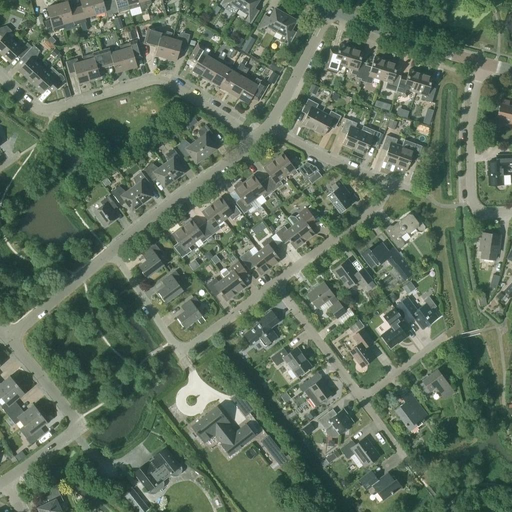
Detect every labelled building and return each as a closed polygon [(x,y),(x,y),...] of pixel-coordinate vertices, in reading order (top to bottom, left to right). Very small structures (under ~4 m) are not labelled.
[(85,18),(95,15),(91,0),(79,0),(82,10),(77,11),(80,23),(86,22),(85,18)] [(102,0),(91,0),(95,15),(106,12),(108,18),(114,16),(113,16),(109,2),(104,4),(102,0)] [(115,15),(115,13),(129,9),(126,0),(114,0),(115,0),(109,2),(113,16),(115,15)] [(126,0),(129,9),(140,6),(141,10),(147,9),(145,5),(144,0),(126,0)] [(229,2),(239,8),(243,0),(222,0),(220,4),(225,7),(229,2)] [(258,0),(243,0),(239,8),(249,14),(245,20),(250,23),(258,10),(253,7),(258,0)] [(68,1),(57,4),(63,24),(73,21),(74,25),(80,23),(77,11),(71,13),(68,1)] [(64,28),(63,24),(57,4),(46,7),(50,19),(44,21),(48,33),(64,28)] [(221,8),(216,5),(212,12),(216,15),(221,8)] [(266,25),(276,31),(285,14),(284,14),(283,11),(279,9),(276,9),(275,9),(270,17),(264,15),(257,28),(263,31),(266,25)] [(296,20),(294,19),(293,17),(289,14),(286,15),(285,14),(276,31),(286,37),(283,42),(289,45),(296,32),(291,29),(296,20)] [(44,28),(41,15),(34,17),(38,29),(44,28)] [(14,41),(7,35),(12,31),(6,26),(0,27),(0,35),(2,37),(0,39),(0,52),(2,54),(14,41)] [(148,27),(144,44),(157,47),(155,55),(165,58),(171,38),(170,38),(171,34),(162,31),(148,27)] [(190,34),(184,33),(184,31),(182,31),(177,36),(176,39),(171,38),(165,58),(176,61),(179,49),(185,50),(190,34)] [(255,39),(249,36),(241,49),(247,53),(255,39)] [(55,47),(48,39),(43,44),(50,51),(55,47)] [(121,50),(120,50),(126,69),(137,66),(135,59),(142,57),(137,40),(119,45),(121,50)] [(2,54),(10,62),(19,52),(24,56),(32,47),(27,43),(22,49),(14,41),(2,54)] [(211,58),(206,55),(209,50),(198,43),(188,59),(195,63),(191,70),(201,76),(211,58)] [(338,65),(345,67),(351,47),(339,44),(337,51),(331,49),(325,68),(336,71),(338,65)] [(19,70),(27,77),(39,64),(35,60),(39,50),(34,45),(21,59),(25,63),(19,70)] [(226,54),(232,58),(236,51),(230,47),(226,54)] [(351,47),(345,67),(352,69),(351,74),(355,75),(355,77),(361,79),(365,67),(365,65),(359,63),(363,51),(351,47)] [(55,48),(52,52),(56,56),(60,52),(55,48)] [(110,53),(109,49),(101,51),(106,68),(113,65),(116,73),(126,69),(120,50),(110,53)] [(101,51),(99,51),(82,56),(83,60),(89,80),(100,77),(98,70),(106,68),(101,51)] [(216,61),(211,58),(201,76),(210,81),(221,63),(226,54),(222,51),(216,61)] [(373,78),(380,80),(386,60),(374,56),(370,69),(365,67),(361,79),(360,81),(371,84),(373,78)] [(89,80),(83,60),(78,62),(77,58),(66,61),(69,73),(75,72),(79,83),(89,80)] [(219,87),(229,92),(244,67),(247,62),(242,59),(235,72),(230,69),(219,87)] [(385,88),(396,92),(399,80),(400,78),(394,76),(398,64),(386,60),(380,80),(387,82),(385,88)] [(210,81),(219,87),(230,69),(221,63),(210,81)] [(47,72),(39,64),(27,77),(35,85),(47,72)] [(52,91),(65,78),(60,73),(60,74),(52,66),(47,72),(35,85),(43,92),(47,87),(52,91)] [(248,69),(244,67),(229,92),(238,98),(248,80),(243,77),(248,69)] [(401,74),(400,78),(399,80),(396,92),(395,93),(395,94),(395,96),(398,97),(399,95),(406,97),(408,90),(415,92),(421,73),(409,69),(407,76),(401,74)] [(273,84),(278,75),(273,72),(268,81),(273,84)] [(421,73),(415,92),(422,94),(420,99),(431,102),(435,91),(429,89),(433,76),(421,73)] [(253,83),(248,80),(238,98),(247,103),(251,97),(258,101),(268,84),(256,77),(253,83)] [(312,84),(309,91),(316,94),(319,87),(312,84)] [(334,92),(331,98),(337,101),(339,95),(334,92)] [(301,124),(312,130),(322,112),(316,108),(318,104),(308,99),(302,109),(308,112),(301,124)] [(511,124),(511,107),(507,107),(509,101),(501,99),(496,120),(511,124)] [(410,118),(413,110),(402,106),(399,114),(410,118)] [(328,115),(322,112),(312,130),(323,135),(329,124),(335,127),(341,116),(330,111),(328,115)] [(188,121),(191,127),(200,121),(196,115),(188,121)] [(342,144),(353,149),(361,130),(355,127),(357,123),(346,119),(341,130),(347,132),(342,144)] [(388,127),(394,129),(397,122),(391,119),(388,127)] [(200,138),(195,141),(206,156),(216,149),(209,140),(214,137),(205,125),(197,131),(200,138)] [(368,133),(361,130),(353,149),(365,154),(370,142),(376,144),(380,133),(370,129),(368,133)] [(383,161),(395,165),(402,146),(395,144),(397,139),(386,135),(382,147),(388,149),(383,161)] [(165,136),(161,139),(165,146),(170,143),(165,136)] [(196,163),(206,156),(195,141),(191,144),(185,140),(176,146),(185,158),(190,154),(196,163)] [(404,140),(402,146),(395,165),(406,169),(411,157),(417,159),(422,146),(404,140)] [(168,161),(163,165),(174,179),(183,172),(177,164),(182,160),(173,148),(165,154),(168,161)] [(283,152),(273,160),(285,176),(290,172),(293,176),(298,173),(295,169),(283,152)] [(487,162),(488,185),(503,185),(503,184),(510,184),(509,175),(503,176),(502,166),(511,165),(511,154),(496,155),(496,162),(487,162)] [(134,159),(138,164),(144,160),(141,155),(134,159)] [(266,181),(273,191),(282,184),(280,180),(285,176),(273,160),(263,167),(271,178),(266,181)] [(315,166),(306,162),(297,168),(303,176),(302,177),(305,181),(308,179),(311,183),(321,176),(315,168),(316,167),(315,166)] [(164,186),(174,179),(163,165),(158,168),(153,163),(144,170),(153,182),(158,178),(164,186)] [(135,185),(131,188),(141,203),(151,196),(145,187),(150,184),(141,172),(133,178),(135,185)] [(264,198),(273,191),(266,181),(261,185),(253,175),(243,182),(256,198),(261,194),(264,198)] [(339,212),(350,204),(344,197),(349,193),(339,180),(330,186),(334,191),(327,196),(339,212)] [(235,202),(244,213),(253,206),(250,203),(256,198),(243,182),(242,183),(241,181),(239,181),(234,185),(233,186),(235,188),(233,190),(240,198),(235,202)] [(132,210),(141,203),(131,188),(126,192),(119,186),(111,192),(121,205),(126,202),(132,210)] [(110,213),(117,207),(108,195),(100,202),(102,205),(93,212),(104,227),(115,219),(110,213)] [(211,204),(223,220),(228,216),(231,220),(241,213),(233,203),(228,207),(221,197),(211,204)] [(218,225),(223,220),(211,204),(201,211),(209,222),(204,226),(211,235),(221,228),(218,225)] [(292,225),(305,241),(315,234),(311,229),(318,224),(307,208),(295,217),(291,215),(288,218),(293,225),(292,225)] [(424,230),(424,226),(420,220),(416,220),(412,214),(408,213),(392,225),(389,225),(385,229),(384,231),(397,248),(400,248),(403,245),(404,242),(400,237),(406,232),(409,233),(415,229),(417,231),(421,232),(424,230)] [(255,216),(249,220),(253,225),(259,221),(255,216)] [(211,235),(204,226),(199,229),(191,219),(181,226),(194,243),(199,239),(202,242),(211,235)] [(295,249),(305,241),(292,225),(287,229),(284,226),(275,233),(282,242),(287,238),(295,249)] [(194,243),(181,226),(172,234),(179,244),(174,248),(182,258),(191,251),(188,247),(194,243)] [(497,253),(500,235),(482,233),(480,250),(482,251),(481,258),(494,260),(495,252),(497,253)] [(258,251),(270,267),(280,260),(272,250),(277,246),(270,236),(261,243),(264,247),(258,251)] [(413,274),(402,258),(393,247),(388,252),(381,243),(371,251),(369,248),(361,254),(370,266),(375,263),(377,266),(386,259),(391,266),(392,265),(404,281),(413,274)] [(147,277),(163,265),(158,258),(163,254),(155,244),(141,254),(146,260),(139,266),(147,277)] [(261,275),(270,267),(258,251),(252,255),(248,250),(239,257),(248,268),(253,265),(261,275)] [(362,287),(371,280),(364,270),(358,275),(347,259),(333,270),(347,289),(358,281),(362,287)] [(238,260),(236,262),(226,269),(226,268),(223,268),(219,272),(224,277),(236,294),(246,286),(241,280),(249,275),(238,260)] [(166,302),(182,290),(177,283),(182,279),(175,271),(161,281),(165,286),(158,291),(166,302)] [(496,289),(499,276),(492,274),(489,287),(496,289)] [(226,301),(236,294),(224,277),(218,282),(215,278),(206,285),(213,294),(218,291),(226,301)] [(410,281),(402,287),(407,294),(415,288),(410,281)] [(511,296),(511,281),(503,290),(511,298),(511,296)] [(336,318),(346,311),(324,282),(307,295),(316,308),(328,299),(333,306),(329,309),(336,318)] [(393,303),(398,299),(394,293),(388,298),(393,303)] [(185,327),(201,315),(196,308),(201,305),(194,296),(180,306),(184,311),(177,316),(185,327)] [(423,300),(426,303),(417,310),(407,297),(396,306),(408,322),(414,318),(422,329),(438,317),(432,310),(436,307),(429,296),(423,300)] [(479,305),(486,304),(485,296),(478,297),(479,305)] [(401,341),(407,336),(397,324),(403,320),(394,308),(384,315),(392,326),(381,335),(390,348),(401,340),(401,341)] [(259,338),(264,345),(266,345),(277,337),(270,328),(280,321),(271,310),(264,316),(263,315),(257,320),(259,323),(243,334),(251,344),(259,338)] [(201,316),(196,319),(200,325),(205,321),(201,316)] [(361,367),(374,357),(366,346),(372,341),(363,329),(352,336),(358,344),(349,351),(361,367)] [(297,376),(311,366),(296,347),(287,354),(283,348),(270,358),(276,366),(284,360),(297,376)] [(424,395),(435,387),(444,398),(453,391),(437,369),(422,380),(423,382),(417,386),(424,395)] [(0,396),(1,397),(19,382),(14,377),(13,379),(10,376),(0,383),(0,396)] [(321,403),(320,401),(324,398),(326,401),(332,397),(330,394),(331,394),(320,379),(314,384),(309,378),(298,387),(303,392),(310,387),(315,394),(309,398),(316,407),(321,403)] [(23,388),(19,382),(1,397),(5,402),(0,406),(8,415),(19,406),(14,400),(24,393),(21,389),(23,388)] [(420,420),(427,415),(408,390),(400,396),(405,402),(394,410),(409,430),(416,425),(417,427),(422,423),(420,420)] [(19,420),(24,426),(42,412),(38,406),(36,408),(33,404),(23,412),(19,406),(8,415),(15,424),(19,420)] [(217,406),(191,427),(204,443),(215,434),(222,443),(221,444),(229,455),(255,435),(247,424),(234,433),(227,424),(230,422),(217,406)] [(318,420),(326,430),(328,433),(330,436),(332,436),(334,436),(336,436),(353,423),(343,408),(332,416),(328,412),(318,420)] [(306,414),(310,419),(316,415),(312,410),(306,414)] [(46,417),(42,412),(24,426),(19,429),(30,444),(42,435),(37,429),(47,422),(44,418),(46,417)] [(311,423),(299,431),(302,436),(306,434),(307,435),(315,429),(311,423)] [(364,465),(378,455),(365,438),(356,445),(352,440),(340,449),(347,459),(355,453),(364,465)] [(163,481),(161,479),(168,473),(171,476),(174,476),(177,476),(180,474),(181,471),(181,467),(179,465),(178,465),(165,448),(153,457),(154,459),(146,465),(145,463),(133,473),(147,490),(146,491),(148,492),(150,493),(152,494),(154,493),(162,488),(163,486),(163,483),(163,481)] [(19,454),(22,459),(29,454),(25,450),(19,454)] [(330,457),(333,461),(342,454),(339,450),(330,457)] [(383,500),(401,486),(396,479),(394,481),(387,473),(378,480),(371,471),(358,480),(366,490),(372,485),(383,500)] [(57,482),(53,476),(48,479),(52,485),(57,482)] [(63,501),(58,491),(56,487),(50,490),(52,494),(45,497),(47,503),(37,507),(39,511),(59,511),(61,511),(57,503),(63,501)]
